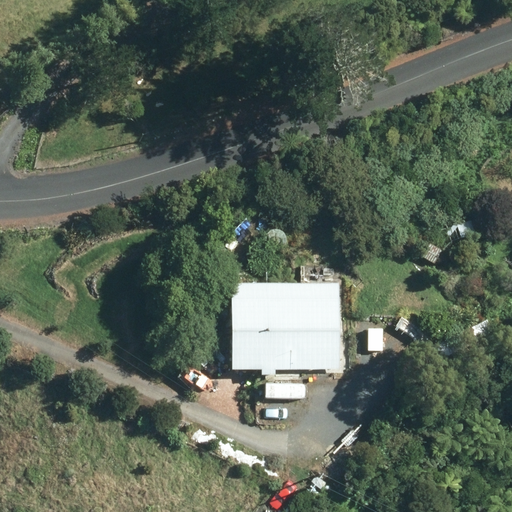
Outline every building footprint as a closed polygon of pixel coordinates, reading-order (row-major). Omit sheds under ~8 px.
[(474,218),(449,231),(458,247),(482,234),(474,218)] [(292,229),(268,228),(266,248),(290,250),(292,229)] [(437,236),(421,255),(437,270),(454,250),(437,236)] [(342,284),(236,286),(238,371),(343,370),(342,284)] [(499,335),(490,318),(431,348),(440,365),(499,335)] [(197,360),(181,375),(197,392),(213,378),(197,360)] [(269,383),(269,401),(306,402),(307,384),(269,383)]
